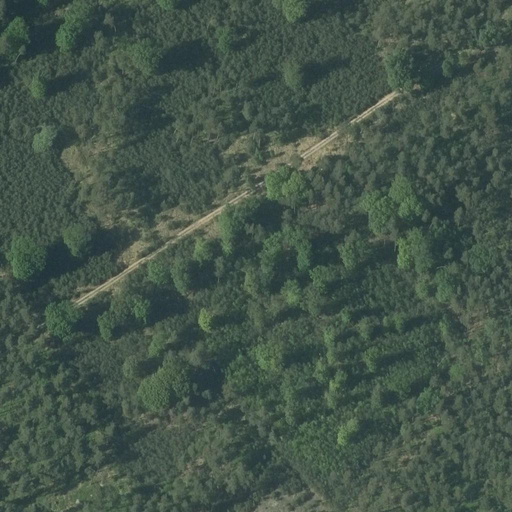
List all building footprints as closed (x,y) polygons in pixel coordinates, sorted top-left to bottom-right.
[(255,200),(267,194),(264,189),(252,195),(255,200)] [(235,203),(230,208),(236,213),(241,207),(235,203)] [(212,220),(202,225),(205,230),(214,226),(212,220)] [(134,271),(139,277),(156,265),(151,258),(134,271)] [(36,341),(44,339),(42,333),(34,335),(36,341)]
